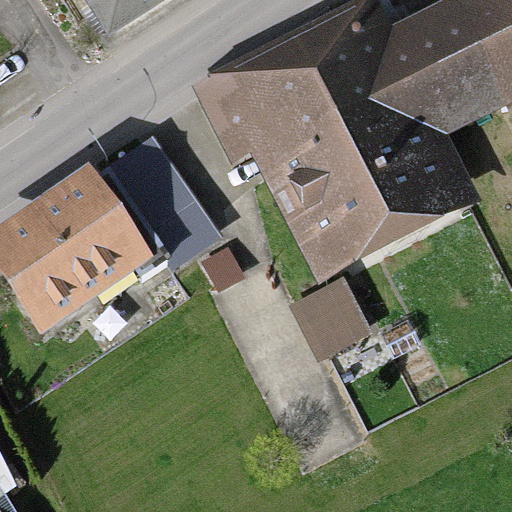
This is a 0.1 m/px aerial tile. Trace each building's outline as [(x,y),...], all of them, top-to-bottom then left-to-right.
[(96,0),(115,29),(160,0),(96,0)] [(349,5),(228,68),(213,101),(237,148),(270,131),(336,260),(449,202),(417,139),(511,91),(511,0),(494,0),(376,60),(349,5)] [(150,156),(123,176),(162,230),(189,210),(150,156)] [(111,181),(3,255),(49,322),(131,267),(143,285),(169,266),(111,181)] [(338,301),(335,293),(305,309),(319,336),(329,356),(359,341),(349,321),(338,301)]
